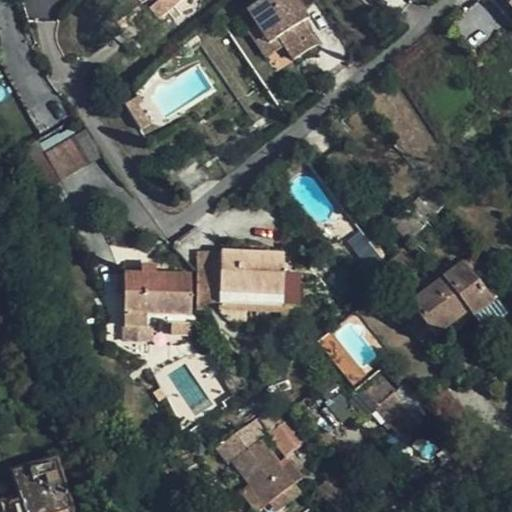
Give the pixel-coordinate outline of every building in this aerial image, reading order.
[(159,0),(149,9),(159,20),(181,0),(159,0)] [(294,0),(266,0),(259,6),(278,42),(281,39),(287,47),(297,61),(319,45),(304,23),(309,20),(294,0)] [(278,42),(259,6),(248,13),(259,28),(272,46),(278,42)] [(269,60),(283,50),(278,42),(272,46),(259,28),(250,35),(269,60)] [(278,42),(283,50),(287,47),(281,39),(278,42)] [(47,153),(34,161),(50,187),(105,155),(88,128),(47,153)] [(26,148),(34,161),(47,153),(39,140),(26,148)] [(56,219),(48,202),(31,210),(39,227),(56,219)] [(220,264),(219,303),(219,306),(290,307),(290,305),(290,274),(283,274),(283,255),(221,254),(220,264)] [(474,254),(461,264),(472,278),(477,274),(485,268),(474,254)] [(195,303),(219,303),(220,264),(195,264),(195,303)] [(472,278),(461,264),(410,304),(434,336),(450,324),(467,312),(472,318),(491,303),(472,278)] [(140,274),(154,274),(155,266),(140,266),(140,274)] [(191,275),(154,274),(140,274),(124,274),(123,327),(158,328),(158,315),(190,315),(191,275)] [(290,274),(290,305),(299,306),(300,275),(290,274)] [(477,274),(472,278),(491,303),(497,300),(477,274)] [(467,312),(450,324),(455,331),(472,318),(467,312)] [(422,426),(432,417),(433,416),(425,406),(404,383),(393,392),(422,426)] [(158,402),(164,399),(159,390),(153,393),(158,402)] [(433,416),(432,417),(435,421),(438,419),(455,439),(473,424),(457,403),(455,405),(443,392),(425,406),(433,416)] [(269,433),(286,456),(305,443),(288,418),(269,433)] [(261,440),(268,434),(256,419),(223,443),(235,460),(231,463),(250,489),(264,507),(269,504),(283,493),(294,485),(303,478),(286,456),(278,462),(261,440)] [(71,511),(54,459),(10,473),(19,500),(9,504),(11,511),(71,511)] [(346,494),(334,477),(319,488),(331,505),(346,494)] [(300,493),(294,485),(283,493),(290,501),(300,493)] [(258,511),(264,507),(250,489),(241,495),(254,511),(258,511)] [(275,511),(290,501),(283,493),(269,504),(274,511),(275,511)]
